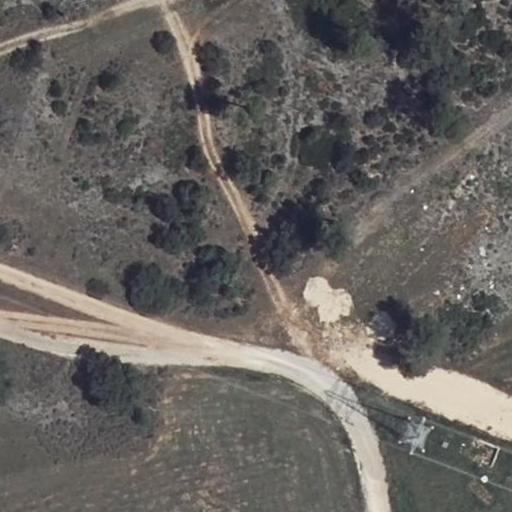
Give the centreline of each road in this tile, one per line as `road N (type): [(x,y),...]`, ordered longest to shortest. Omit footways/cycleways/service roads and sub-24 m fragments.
road 1 (track): [(0,255),(325,369),(362,401)]
road 2 (track): [(362,401),(0,323)]
